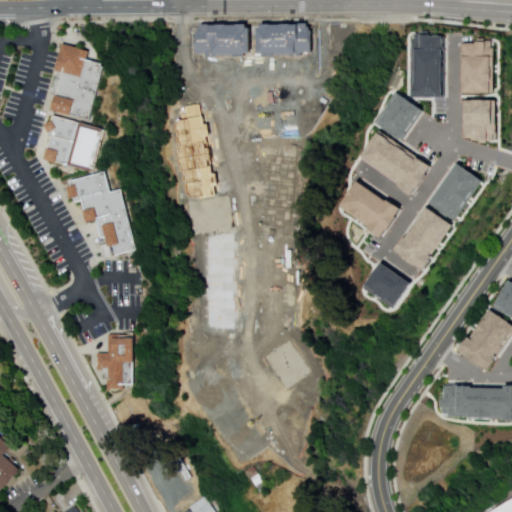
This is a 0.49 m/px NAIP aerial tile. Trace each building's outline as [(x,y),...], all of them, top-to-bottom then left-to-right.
[(198,24),(197,50),(251,50),(251,24),(198,24)] [(257,24),(257,50),(311,50),(311,24),(257,24)] [(445,52),(445,39),(438,39),(438,37),(424,36),(424,39),(414,39),(414,52),(445,52)] [(463,59),(462,46),(470,46),(470,43),(484,43),(484,45),(493,45),(493,58),(463,59)] [(69,47),(96,54),(94,63),(113,68),(98,123),(60,113),(63,100),(57,98),(63,73),(62,73),(69,47)] [(416,52),(445,52),(445,64),(416,64),(416,52)] [(491,59),(463,59),(463,70),(491,70),(491,59)] [(416,64),(445,64),(445,75),(416,75),(416,64)] [(491,70),(463,70),(463,82),(491,82),(491,70)] [(416,75),(445,75),(445,87),(416,87),(416,75)] [(491,82),(463,82),(463,93),(491,93),(491,82)] [(416,87),(445,87),(445,98),(416,98),(416,87)] [(400,97),(409,103),(423,112),(418,121),(394,106),(400,97)] [(465,103),(466,116),(496,116),(496,103),(465,103)] [(394,106),(418,121),(412,131),(388,116),(394,106)] [(197,108),(198,118),(207,118),(223,188),(187,198),(182,168),(179,152),(179,129),(180,121),(184,121),(182,109),(197,108)] [(388,116),(412,131),(406,141),(382,126),(388,116)] [(465,116),(465,129),(496,129),(496,116),(465,116)] [(58,118),(110,132),(97,175),(64,164),(63,167),(51,164),(53,151),(56,151),(59,141),(54,141),(55,136),(50,129),(56,124),(58,118)] [(465,129),(465,141),(473,141),(496,141),(496,129),(465,129)] [(373,166),(390,143),(381,136),(376,143),(374,142),(371,147),(369,149),(372,150),(365,159),(373,166)] [(390,143),(399,149),(382,172),(373,166),(390,143)] [(277,234),(286,150),(256,147),(247,231),(277,234)] [(399,149),(409,157),(392,179),(382,172),(399,149)] [(409,157),(418,163),(411,173),(401,186),(392,179),(409,157)] [(418,163),(420,160),(422,161),(430,167),(427,172),(429,173),(423,182),(411,173),(418,163)] [(457,164),(460,166),(481,180),(474,190),(451,174),(457,164)] [(146,254),(124,259),(121,247),(116,249),(113,239),(108,240),(104,222),(94,224),(89,203),(82,205),(76,182),(114,172),(119,194),(130,191),(146,254)] [(411,173),(401,187),(411,195),(414,191),(416,192),(423,182),(411,173)] [(450,174),(474,190),(468,199),(444,183),(450,174)] [(444,183),(468,199),(462,209),(438,193),(444,183)] [(362,184),(371,190),(354,213),(345,207),(353,195),(362,184)] [(371,190),(381,198),(364,220),(354,213),(371,190)] [(438,193),(461,209),(455,219),(431,203),(438,193)] [(381,198),(390,204),(383,214),(373,227),(364,220),(381,198)] [(390,204),(392,201),(402,208),(398,213),(401,214),(394,223),(383,214),(390,204)] [(451,226),(445,235),(422,219),(428,210),(451,226)] [(383,214),(372,228),(383,236),(386,232),(388,233),(394,223),(383,214)] [(445,235),(438,245),(415,229),(422,219),(445,235)] [(438,245),(433,255),(422,248),(408,239),(415,229),(438,245)] [(200,236),(233,235),(236,341),(203,342),(200,236)] [(422,248),(407,238),(400,249),(405,252),(403,254),(414,260),(422,248)] [(253,245),(257,331),(290,329),(286,243),(253,245)] [(433,255),(435,257),(429,267),(424,264),(423,266),(414,260),(422,248),(433,255)] [(384,262),(394,270),(377,292),(367,285),(380,267),(384,262)] [(394,270),(404,277),(387,300),(377,292),(394,270)] [(404,277),(413,283),(396,307),(387,300),(404,277)] [(509,279),(511,280),(511,296),(503,312),(493,305),(509,279)] [(511,296),(511,317),(503,312),(511,296)] [(511,326),(511,334),(509,338),(483,319),(489,310),(511,326)] [(509,338),(503,347),(476,328),(483,319),(509,338)] [(503,347),(496,356),(469,337),(476,328),(503,347)] [(113,393),(113,382),(108,382),(108,372),(102,372),(102,356),(115,356),(115,336),(128,336),(128,342),(144,342),(144,367),(132,367),(131,393),(113,393)] [(469,337),(483,347),(473,360),(460,351),(469,337)] [(483,347),(496,356),(486,370),(473,360),(483,347)] [(191,393),(221,374),(269,454),(238,472),(191,393)] [(454,382),(453,413),(440,413),(440,404),(442,404),(443,382),(454,382)] [(454,382),(465,382),(465,385),(465,415),(453,415),(454,382)] [(465,385),(477,385),(476,415),(465,415),(465,385)] [(477,385),(488,385),(487,416),(476,415),(477,385)] [(488,385),(499,386),(498,416),(487,416),(488,385)] [(499,386),(510,386),(510,416),(498,416),(499,386)] [(0,485),(0,423),(2,425),(0,427),(0,433),(14,446),(7,455),(24,470),(6,491),(3,488),(0,485)] [(248,472),(255,468),(268,488),(260,493),(248,472)] [(54,492),(47,477),(22,490),(29,505),(54,492)] [(491,511),(511,500),(511,511),(491,511)] [(194,511),(192,508),(201,502),(205,506),(196,511),(194,511)] [(214,511),(208,503),(195,511),(214,511)]
